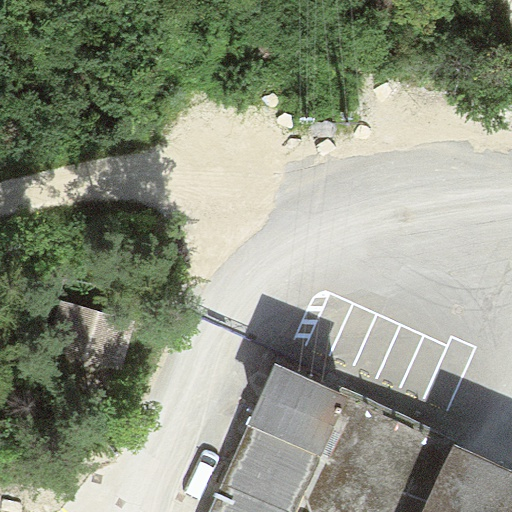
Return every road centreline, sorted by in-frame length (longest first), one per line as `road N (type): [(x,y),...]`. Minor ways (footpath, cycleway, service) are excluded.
road 1 (track): [(0,212),(266,165),(511,167)]
road 2 (track): [(138,511),(232,333),(381,166)]
